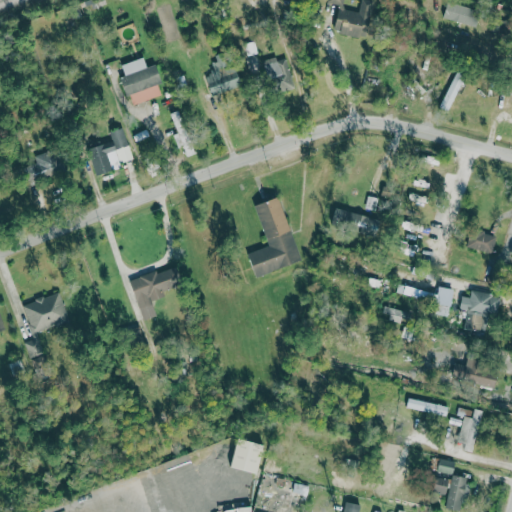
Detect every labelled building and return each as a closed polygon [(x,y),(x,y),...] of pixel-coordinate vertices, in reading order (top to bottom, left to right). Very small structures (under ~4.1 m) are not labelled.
[(89,0),(80,2),(85,21),(96,19),(91,0),(89,0)] [(361,0),(359,12),(340,8),(334,31),(369,39),(377,2),(366,0),(361,0)] [(478,27),(482,11),(448,2),(444,18),(478,27)] [(215,56),(217,61),(211,64),(214,72),(205,76),(213,97),(241,85),(226,51),(215,56)] [(284,59),(277,61),(277,57),(263,60),(268,81),(288,76),(284,59)] [(122,65),(126,76),(123,77),(131,105),(162,96),(159,85),(162,84),(157,65),(147,67),(144,58),(122,65)] [(466,75),(456,71),(441,107),(450,111),(466,75)] [(178,148),(185,146),(187,157),(193,155),(182,110),(171,113),(177,134),(174,135),(178,148)] [(133,160),(123,128),(109,132),(111,140),(87,147),(97,176),(123,168),(121,164),(133,160)] [(302,261),(281,197),(255,206),(269,246),(248,253),(256,276),(302,261)] [(331,224),(364,234),(369,218),(336,208),(331,224)] [(497,236),(472,229),(468,247),(492,254),(497,236)] [(130,279),(143,319),(157,315),(152,299),(183,289),(175,264),(130,279)] [(436,303),(452,305),(454,288),(438,286),(436,303)] [(471,297),(463,296),(460,309),(467,310),(464,328),(485,332),(488,318),(497,320),(501,295),(472,290),(471,297)] [(22,303),(31,332),(67,321),(59,292),(22,303)] [(382,316),(402,321),(405,311),(385,306),(382,316)] [(467,365),(455,362),(452,376),(495,387),(499,371),(483,367),(484,361),(468,357),(467,365)] [(406,408),(447,415),(448,405),(408,398),(406,408)] [(232,466),(259,473),(266,444),(240,437),(232,466)] [(454,474),(456,461),(440,458),(438,471),(454,474)] [(445,507),(460,510),(467,477),(452,474),(450,479),(436,476),(433,491),(447,494),(445,507)] [(343,511),(360,511),(362,504),(345,501),(343,511)]
